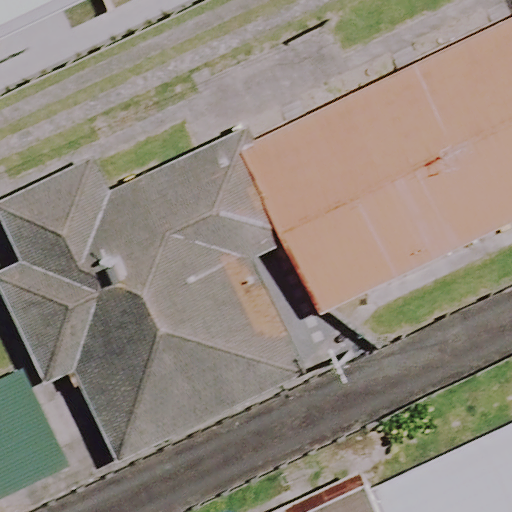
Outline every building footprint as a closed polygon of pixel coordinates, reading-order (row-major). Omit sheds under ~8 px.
[(0,0),(0,29),(61,0),(0,0)] [(511,7),(257,120),(310,237),(340,305),(511,228),(511,7)] [(126,442),(314,357),(267,256),(310,237),(257,120),(131,178),(112,137),(8,183),(33,238),(5,250),(62,375),(90,362),(126,442)] [(0,503),(67,472),(21,374),(0,383),(0,503)] [(511,511),(511,424),(371,496),(359,473),(280,511),(511,511)]
